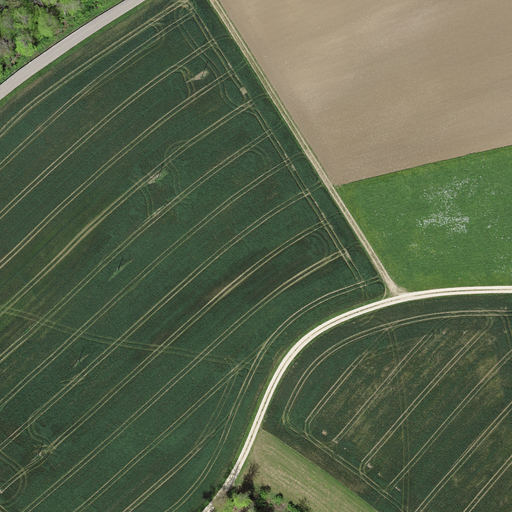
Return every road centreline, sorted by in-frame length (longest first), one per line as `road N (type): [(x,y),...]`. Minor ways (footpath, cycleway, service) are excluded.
road 1 (track): [(215,511),(280,371),(313,335),(396,300),(511,290)]
road 2 (track): [(213,0),(401,299)]
road 3 (unclassified): [(134,0),(0,93)]
